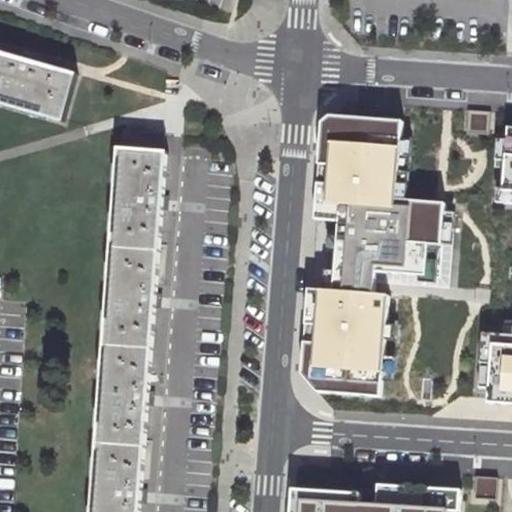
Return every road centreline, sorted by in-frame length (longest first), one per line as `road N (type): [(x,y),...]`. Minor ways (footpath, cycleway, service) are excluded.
road 1 (residential): [(299,67),(271,428)]
road 2 (residential): [(67,0),(226,54),(299,67)]
road 3 (residential): [(271,428),(511,444)]
road 4 (residential): [(299,67),(511,80)]
